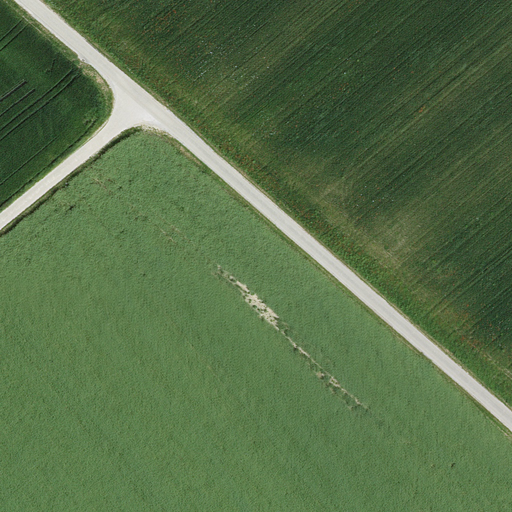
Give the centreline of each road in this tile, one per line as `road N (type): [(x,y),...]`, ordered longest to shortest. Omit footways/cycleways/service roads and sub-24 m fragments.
road 1 (unclassified): [(511,421),(24,0)]
road 2 (track): [(145,106),(0,225)]
